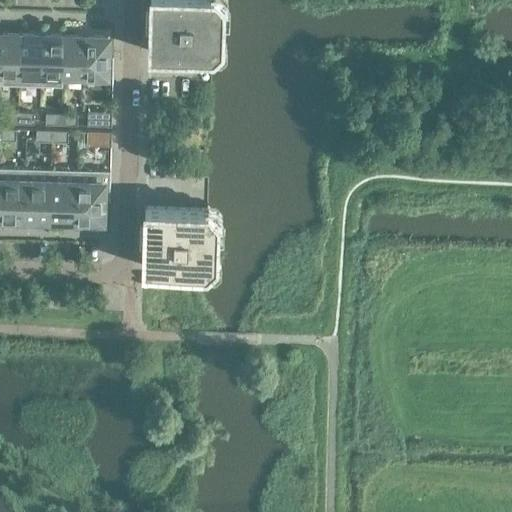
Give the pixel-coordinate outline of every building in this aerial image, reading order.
[(150,0),(149,51),(212,53),(212,52),(221,44),(222,3),(218,0),(150,0)] [(0,83),(19,84),(21,33),(7,33),(7,34),(0,33),(0,83)] [(41,85),(42,34),(42,35),(34,35),(34,34),(21,33),(19,84),(41,85)] [(63,73),(64,35),(51,34),(50,35),(43,35),(43,34),(42,34),(41,85),(62,85),(63,73)] [(84,74),(85,35),(85,36),(77,36),(77,35),(64,35),(63,73),(84,74)] [(86,35),(85,35),(84,74),(113,75),(113,55),(107,55),(108,36),(94,36),(86,36),(86,35)] [(87,124),(112,125),(112,123),(111,123),(111,113),(112,113),(112,111),(88,110),(87,124)] [(18,122),(18,111),(2,111),(2,122),(18,122)] [(34,112),(18,111),(18,122),(34,123),(34,112)] [(61,123),(62,113),(46,112),(46,123),(61,123)] [(78,113),(62,113),(61,123),(77,124),(78,113)] [(16,128),(0,128),(0,132),(0,138),(16,139),(16,128)] [(52,140),(52,129),(37,129),(36,140),(52,140)] [(68,130),(52,129),(52,140),(68,141),(68,130)] [(87,144),(111,145),(111,143),(110,143),(111,133),(111,131),(87,130),(87,144)] [(24,218),(25,167),(0,166),(0,216),(16,217),(16,216),(24,217),(23,218),(24,218)] [(50,218),(51,168),(25,167),(24,218),(24,217),(32,217),(32,218),(50,218)] [(75,219),(77,168),(51,168),(50,218),(67,219),(67,218),(75,218),(75,219)] [(103,200),(109,201),(110,169),(77,168),(75,219),(76,219),(76,218),(84,218),(84,219),(102,220),(103,200)] [(145,206),(143,266),(206,268),(206,267),(215,258),(216,218),(208,210),(208,208),(145,206)]
